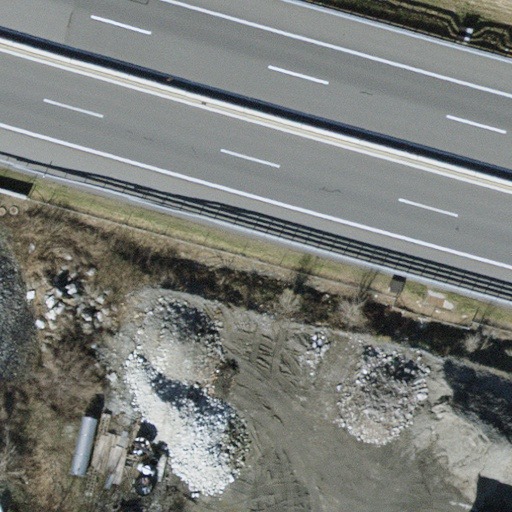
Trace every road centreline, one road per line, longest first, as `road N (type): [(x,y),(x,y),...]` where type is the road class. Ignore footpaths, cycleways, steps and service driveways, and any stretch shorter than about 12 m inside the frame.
road 1 (motorway): [(0,88),(511,231)]
road 2 (motorway): [(511,132),(45,0)]
